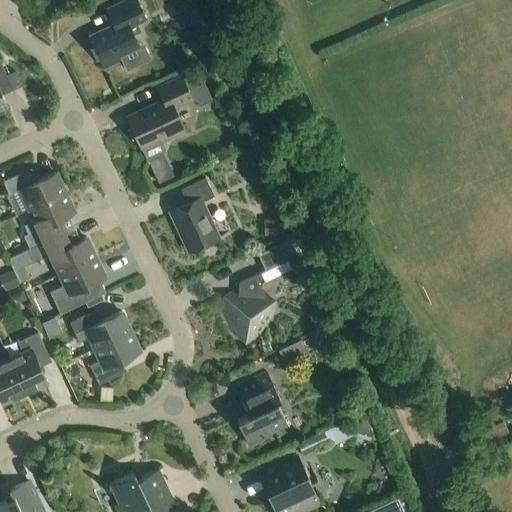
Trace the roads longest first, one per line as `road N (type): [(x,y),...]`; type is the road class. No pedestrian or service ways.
road 1 (residential): [(169,405),(182,343),(79,119)]
road 2 (residential): [(0,451),(52,427),(129,424),(169,405)]
road 3 (residential): [(79,119),(48,61),(0,20)]
road 4 (residential): [(169,405),(182,416),(227,511)]
